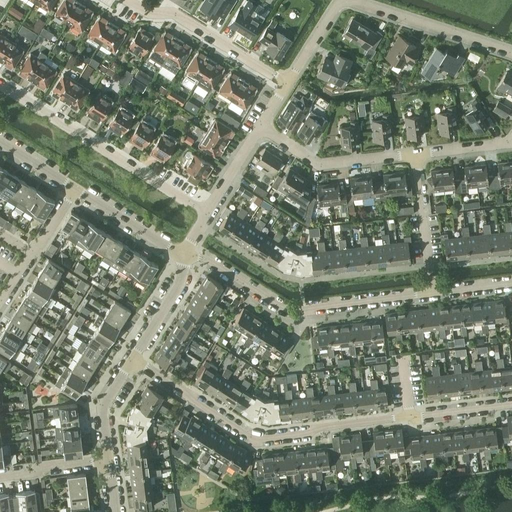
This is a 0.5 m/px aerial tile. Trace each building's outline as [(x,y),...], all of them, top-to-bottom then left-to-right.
[(36,0),(34,3),(47,11),(54,0),(36,0)] [(70,0),(62,0),(53,15),(67,24),(80,3),(74,0),(73,0),(72,1),(70,0)] [(204,0),(199,8),(216,18),(219,13),(225,16),(234,0),(204,0)] [(251,38),(264,17),(258,14),(259,13),(256,11),(256,12),(253,10),(256,5),(247,0),(242,9),(240,8),(228,26),(235,30),(236,29),(251,38)] [(80,3),(67,24),(80,32),(82,30),(92,13),(84,9),(85,7),(80,3)] [(98,17),(84,40),(97,48),(100,44),(112,24),(108,21),(107,20),(105,22),(99,18),(98,17)] [(32,27),(39,32),(45,22),(38,18),(32,27)] [(351,19),(342,34),(367,49),(367,48),(368,48),(364,54),(371,58),(376,50),(374,49),(374,48),(382,34),(376,31),(375,33),(351,19)] [(112,24),(100,44),(113,53),(114,50),(125,34),(117,29),(118,28),(112,24)] [(27,28),(22,25),(18,32),(23,35),(27,28)] [(39,33),(44,36),(48,30),(43,27),(39,33)] [(154,35),(148,31),(147,33),(139,28),(128,46),(126,49),(140,57),(141,55),(142,55),(154,35)] [(279,58),(290,40),(277,32),(276,34),(267,28),(260,39),(269,45),(266,49),(279,58)] [(163,32),(152,51),(148,56),(162,65),(178,39),(172,35),(171,37),(163,32)] [(0,33),(0,57),(11,40),(0,33)] [(45,37),(39,34),(35,40),(41,43),(45,37)] [(411,64),(419,51),(414,47),(415,46),(399,35),(386,57),(402,67),(406,60),(411,64)] [(178,39),(162,65),(175,73),(178,68),(190,49),(183,44),(184,42),(178,39)] [(11,40),(0,57),(0,62),(3,64),(4,62),(12,67),(24,49),(11,40)] [(68,43),(64,49),(71,53),(75,47),(68,43)] [(52,50),(57,54),(61,48),(55,44),(52,50)] [(436,48),(420,72),(429,78),(438,65),(447,70),(446,71),(452,75),(464,57),(457,54),(455,57),(445,51),(444,53),(436,48)] [(30,52),(18,71),(19,71),(26,76),(25,78),(31,82),(46,57),(47,56),(45,55),(40,52),(37,57),(30,52)] [(196,53),(184,71),(185,72),(183,75),(184,76),(184,77),(194,83),(195,82),(196,83),(198,80),(211,59),(205,56),(204,57),(196,53)] [(352,60),(339,55),(335,53),(332,61),(324,58),(317,75),(342,86),(350,68),(349,67),(352,60)] [(88,63),(91,58),(85,55),(82,60),(88,63)] [(46,57),(31,82),(36,85),(37,83),(45,88),(57,69),(55,69),(58,64),(46,57)] [(211,59),(198,80),(196,83),(209,92),(223,70),(215,65),(216,63),(211,59)] [(113,61),(110,67),(115,70),(118,64),(113,61)] [(104,73),(107,68),(102,64),(98,69),(104,73)] [(88,65),(83,72),(89,75),(93,69),(88,65)] [(105,72),(111,76),(114,71),(108,67),(105,72)] [(138,68),(134,76),(147,84),(152,76),(138,68)] [(511,74),(506,71),(496,88),(504,93),(505,91),(511,94),(510,96),(511,97),(511,74)] [(63,73),(51,92),(59,96),(57,98),(63,102),(76,82),(63,73)] [(217,92),(231,100),(244,80),(238,76),(236,78),(229,73),(217,92)] [(128,83),(137,89),(142,83),(132,77),(128,83)] [(244,80),(231,100),(244,109),(256,90),(248,86),(249,84),(244,80)] [(76,82),(63,102),(69,105),(70,104),(78,108),(90,90),(76,82)] [(157,91),(165,96),(169,90),(161,85),(157,91)] [(170,89),(166,96),(182,105),(186,99),(170,89)] [(99,92),(85,114),(91,118),(93,116),(100,121),(113,100),(99,92)] [(290,100),(279,118),(290,125),(295,117),(300,121),(315,96),(311,93),(307,99),(302,96),(300,99),(297,105),(290,100)] [(188,100),(183,107),(189,110),(193,103),(188,100)] [(476,132),(486,126),(481,118),(486,115),(477,101),(471,105),(474,109),(464,115),(476,132)] [(497,101),(492,110),(505,117),(510,108),(497,101)] [(451,132),(450,124),(456,123),(454,104),(447,105),(447,107),(447,111),(437,112),(439,134),(451,132)] [(120,105),(106,127),(113,131),(114,129),(121,134),(135,114),(120,105)] [(419,136),(418,128),(424,127),(423,123),(422,110),(415,111),(416,115),(404,117),(407,137),(419,136)] [(321,116),(320,117),(311,111),(308,115),(297,133),(308,140),(313,132),(318,136),(327,120),(321,116)] [(386,140),(385,131),(391,130),(389,114),(383,115),(383,119),(372,120),(374,141),(386,140)] [(156,127),(141,118),(127,140),(134,144),(135,142),(143,147),(156,127)] [(214,118),(206,132),(226,144),(229,139),(227,138),(232,130),(214,118)] [(354,146),(353,138),(359,138),(357,121),(350,122),(351,126),(340,127),(342,148),(354,146)] [(177,140),(163,131),(148,153),(155,158),(156,156),(164,161),(177,140)] [(206,132),(197,145),(215,157),(220,149),(222,150),(226,144),(206,132)] [(190,145),(194,139),(186,134),(182,139),(190,145)] [(177,145),(183,148),(186,142),(181,139),(177,145)] [(256,162),(262,166),(260,170),(265,173),(267,170),(273,173),(281,160),(264,149),(256,162)] [(187,158),(182,166),(184,167),(191,171),(187,178),(196,184),(200,177),(202,178),(207,171),(209,172),(213,166),(193,153),(189,151),(186,151),(185,154),(185,156),(187,158)] [(498,175),(493,175),(493,180),(494,188),(500,187),(500,184),(510,183),(510,182),(510,180),(508,162),(497,163),(498,175)] [(477,186),(477,187),(487,185),(488,189),(494,188),(493,180),(493,175),(487,176),(485,164),(474,165),(476,180),(477,186)] [(465,178),(459,179),(459,180),(461,192),(467,191),(466,188),(477,187),(477,186),(476,180),(474,165),(463,167),(465,178)] [(2,168),(0,171),(0,191),(11,174),(2,168)] [(278,175),(271,186),(276,189),(278,186),(287,192),(298,174),(289,168),(282,178),(278,175)] [(442,180),(444,191),(454,189),(454,193),(461,192),(459,180),(459,179),(453,180),(452,168),(441,169),(442,180)] [(427,180),(428,192),(444,191),(442,180),(441,169),(430,171),(431,180),(427,180)] [(396,193),(396,194),(411,193),(409,180),(405,181),(404,172),(393,173),(394,180),(396,193)] [(378,182),(378,187),(380,200),(386,199),(385,195),(396,194),(396,193),(394,180),(393,173),(382,174),(383,181),(378,182)] [(11,174),(0,191),(0,196),(6,200),(18,180),(19,179),(11,174)] [(298,174),(287,192),(296,198),(308,180),(298,174)] [(363,197),(363,198),(373,197),(373,200),(380,200),(378,187),(378,182),(372,182),(371,175),(360,177),(361,180),(363,197)] [(351,193),(345,194),(347,206),(353,206),(352,199),(363,198),(363,197),(361,180),(360,177),(349,178),(351,193)] [(18,180),(6,200),(15,206),(28,184),(19,179),(18,180)] [(327,184),(330,205),(340,204),(340,207),(347,206),(345,194),(344,187),(339,188),(338,182),(327,184)] [(28,184),(15,206),(24,211),(37,190),(28,184)] [(316,185),(318,206),(330,205),(327,184),(316,185)] [(252,190),(264,197),(267,192),(256,185),(252,190)] [(250,199),(253,194),(244,188),(241,193),(250,199)] [(37,190),(24,211),(32,216),(45,195),(37,190)] [(45,195),(32,216),(41,222),(54,201),(45,195)] [(309,196),(306,208),(304,216),(310,218),(315,197),(309,196)] [(241,207),(239,210),(245,214),(247,211),(249,207),(246,204),(244,209),(241,207)] [(434,205),(435,212),(446,211),(445,204),(434,205)] [(219,227),(228,233),(240,215),(237,213),(236,215),(229,211),(230,209),(226,206),(220,216),(224,219),(219,227)] [(397,207),(398,214),(409,213),(408,206),(397,207)] [(240,215),(228,233),(237,239),(248,223),(242,219),(245,214),(239,210),(237,213),(240,215)] [(70,211),(60,227),(69,232),(80,217),(70,211)] [(80,217),(69,232),(78,238),(88,222),(80,217)] [(293,227),(296,221),(290,218),(287,223),(293,227)] [(88,222),(78,238),(75,243),(84,248),(97,227),(88,222)] [(258,227),(246,245),(255,251),(266,234),(260,231),(263,226),(257,222),(255,225),(258,227)] [(248,223),(237,239),(246,245),(258,227),(255,225),(254,227),(248,223)] [(97,227),(84,248),(92,254),(95,249),(105,233),(97,227)] [(486,231),(489,253),(500,252),(497,232),(490,233),(489,227),(482,228),(483,232),(486,231)] [(497,232),(500,252),(510,250),(508,229),(504,229),(505,231),(497,232)] [(465,234),(467,255),(478,254),(476,234),(469,235),(468,230),(461,231),(461,235),(465,234)] [(476,234),(478,254),(489,253),(486,231),(483,232),(483,234),(476,234)] [(105,233),(95,249),(104,254),(114,238),(105,233)] [(276,239),(264,257),(274,263),(285,245),(284,246),(278,242),(281,237),(275,233),(273,237),(276,239)] [(445,258),(457,257),(454,237),(447,238),(446,233),(439,234),(440,239),(443,239),(445,258)] [(266,234),(255,251),(264,257),(276,239),(273,237),(272,238),(266,234)] [(454,237),(457,257),(467,255),(465,234),(461,235),(462,236),(454,237)] [(396,242),(398,261),(410,260),(407,241),(410,241),(410,236),(403,236),(403,241),(396,242)] [(385,241),(388,263),(398,261),(396,242),(389,243),(388,237),(381,238),(382,242),(385,241)] [(114,238),(104,254),(101,259),(110,264),(123,244),(114,238)] [(364,244),(366,265),(377,264),(375,244),(367,245),(367,239),(360,240),(360,244),(364,244)] [(375,244),(377,264),(388,263),(385,241),(382,242),(382,244),(375,244)] [(294,250),(283,269),(293,271),(299,242),(296,242),(294,250)] [(299,242),(293,271),(302,273),(300,252),(302,243),(299,242)] [(342,246),(345,268),(356,267),(353,247),(346,248),(345,242),(338,243),(339,247),(342,246)] [(123,244),(110,264),(118,270),(131,249),(123,244)] [(353,247),(356,267),(366,265),(364,244),(360,244),(360,246),(353,247)] [(285,245),(274,263),(283,269),(294,250),(285,245)] [(321,249),(323,270),(334,269),(332,249),(325,250),(324,245),(317,245),(317,249),(321,249)] [(332,249),(334,269),(345,268),(342,246),(339,247),(339,249),(332,249)] [(131,249),(118,270),(127,275),(140,254),(131,249)] [(310,252),(313,272),(323,270),(321,249),(317,249),(317,251),(310,252)] [(300,252),(302,273),(313,272),(310,252),(310,250),(300,252)] [(140,254),(127,275),(136,281),(149,260),(140,254)] [(42,267),(58,277),(64,268),(48,258),(42,267)] [(149,260),(136,281),(145,286),(148,281),(157,265),(149,260)] [(37,276),(53,286),(58,277),(42,267),(37,276)] [(200,285),(217,295),(221,289),(225,291),(228,286),(223,283),(222,285),(206,275),(200,285)] [(31,284),(47,294),(53,286),(37,276),(31,284)] [(82,289),(85,290),(89,284),(82,280),(79,285),(83,288),(82,289)] [(26,293),(47,306),(52,298),(47,295),(47,294),(31,284),(26,293)] [(212,305),(214,303),(212,302),(217,295),(200,285),(194,294),(212,305)] [(100,292),(95,288),(91,294),(97,297),(100,292)] [(21,302),(36,312),(41,315),(47,306),(26,293),(21,302)] [(189,303),(205,313),(209,307),(215,310),(218,305),(214,303),(212,305),(194,294),(189,303)] [(231,304),(237,308),(240,302),(235,299),(231,304)] [(494,319),(494,320),(502,319),(502,324),(509,323),(508,317),(505,318),(503,299),(492,300),(494,319)] [(109,309),(124,319),(130,310),(114,300),(109,309)] [(484,323),(487,322),(487,324),(495,323),(494,320),(494,319),(492,300),(481,302),(484,323)] [(15,310),(31,320),(36,312),(21,302),(15,310)] [(473,322),(473,323),(480,322),(481,328),(487,327),(487,324),(487,322),(484,323),(481,302),(470,303),(473,322)] [(201,323),(202,321),(201,320),(205,313),(189,303),(183,312),(201,323)] [(462,325),(465,325),(465,324),(473,323),(473,322),(470,303),(460,304),(462,325)] [(451,324),(451,325),(459,324),(460,330),(466,329),(465,325),(462,325),(460,304),(449,306),(451,324)] [(441,328),(444,328),(444,326),(451,325),(451,324),(449,306),(438,307),(441,328)] [(438,307),(428,308),(430,327),(430,328),(437,327),(438,333),(444,332),(444,328),(441,328),(438,307)] [(233,323),(231,322),(228,327),(233,330),(235,326),(242,330),(252,314),(243,308),(233,323)] [(419,330),(422,330),(422,329),(430,328),(430,327),(428,308),(417,310),(419,330)] [(103,317),(119,327),(124,319),(109,309),(103,317)] [(10,319),(31,332),(36,324),(31,321),(31,320),(15,310),(10,319)] [(64,317),(67,319),(71,313),(68,311),(68,312),(64,310),(61,315),(64,317)] [(408,330),(409,330),(416,330),(417,335),(423,335),(422,330),(419,330),(417,310),(406,311),(408,330)] [(398,333),(401,333),(401,331),(409,330),(408,330),(406,311),(395,312),(398,333)] [(177,321),(194,332),(198,325),(203,328),(206,323),(202,321),(201,323),(183,312),(177,321)] [(384,314),(387,333),(395,332),(395,338),(401,337),(401,333),(398,333),(395,312),(384,314)] [(98,314),(93,323),(98,326),(114,336),(119,327),(103,317),(98,314)] [(252,314),(242,330),(248,334),(245,339),(250,343),(252,339),(250,337),(261,320),(252,314)] [(4,327),(25,341),(31,332),(10,319),(4,327)] [(250,337),(252,339),(253,338),(260,342),(271,325),(261,320),(250,337)] [(372,342),(375,342),(375,340),(383,339),(381,320),(370,321),(372,342)] [(189,342),(191,339),(189,338),(194,332),(177,321),(171,330),(189,342)] [(359,322),(362,342),(369,341),(370,347),(376,346),(375,342),(372,342),(370,321),(359,322)] [(351,345),(354,344),(354,343),(362,342),(359,322),(348,324),(351,345)] [(338,325),(340,345),(348,344),(349,350),(355,349),(354,344),(351,345),(348,324),(338,325)] [(271,325),(260,342),(266,346),(263,351),(268,354),(271,351),(268,349),(269,348),(280,331),(271,325)] [(329,347),(332,347),(333,347),(332,346),(340,345),(338,325),(327,326),(329,347)] [(92,334),(108,344),(114,336),(98,326),(92,334)] [(329,347),(327,326),(316,328),(318,347),(326,346),(327,352),(333,352),(332,347),(329,347)] [(0,334),(0,336),(20,349),(25,341),(4,327),(0,334)] [(165,339),(182,350),(186,343),(192,347),(195,342),(191,339),(189,342),(171,330),(165,339)] [(268,349),(271,351),(272,349),(278,354),(289,337),(280,331),(269,348),(268,349)] [(49,341),(48,343),(51,345),(56,336),(53,334),(49,332),(45,338),(49,341)] [(87,343),(103,353),(108,344),(92,334),(87,343)] [(0,350),(9,355),(14,359),(20,349),(0,336),(0,350)] [(178,360),(179,357),(178,357),(182,350),(165,339),(160,348),(178,360)] [(243,348),(245,345),(247,347),(250,343),(245,339),(242,344),(243,344),(241,347),(243,348)] [(77,349),(81,352),(97,362),(103,353),(87,343),(82,340),(77,349)] [(48,343),(43,352),(46,353),(51,345),(48,343)] [(174,361),(180,365),(183,360),(179,357),(178,360),(160,348),(153,358),(170,368),(174,361)] [(80,363),(92,370),(97,362),(81,352),(76,360),(80,363)] [(195,382),(204,388),(215,371),(217,367),(205,359),(202,364),(204,366),(195,382)] [(31,360),(27,366),(32,369),(36,363),(31,360)] [(80,375),(86,379),(92,370),(80,363),(76,360),(71,369),(80,375)] [(500,365),(502,387),(511,385),(511,374),(511,366),(503,367),(503,361),(496,362),(496,366),(500,365)] [(478,368),(481,389),(492,388),(489,368),(482,369),(481,364),(474,365),(475,368),(478,368)] [(489,368),(492,388),(502,387),(500,365),(496,366),(496,368),(489,368)] [(80,387),(81,388),(86,379),(80,375),(71,369),(70,369),(65,366),(60,375),(80,387)] [(457,371),(459,392),(470,391),(468,371),(461,372),(460,366),(453,367),(453,371),(457,371)] [(468,371),(470,391),(481,389),(478,368),(475,368),(475,370),(468,371)] [(432,373),(435,373),(438,395),(449,393),(446,374),(439,374),(438,369),(432,370),(432,373)] [(225,375),(213,394),(222,399),(233,383),(227,379),(230,374),(224,370),(222,373),(225,375)] [(18,380),(21,381),(26,385),(31,376),(29,374),(24,371),(18,380)] [(215,371),(204,388),(213,394),(225,375),(222,373),(221,375),(215,371)] [(446,374),(449,393),(459,392),(457,371),(453,371),(453,373),(446,374)] [(427,396),(438,395),(435,373),(432,373),(432,375),(424,376),(427,396)] [(54,384),(75,397),(81,388),(80,387),(60,375),(54,384)] [(232,405),(241,411),(252,393),(251,394),(245,390),(248,385),(242,381),(240,385),(243,387),(232,405)] [(374,387),(376,408),(387,406),(385,387),(377,388),(377,382),(370,383),(370,387),(374,387)] [(233,383),(222,399),(232,405),(243,387),(240,385),(239,386),(233,383)] [(283,390),(284,394),(291,393),(290,389),(287,389),(286,383),(282,383),(283,390)] [(159,406),(160,404),(158,402),(163,395),(147,385),(141,395),(159,406)] [(352,389),(355,410),(366,409),(363,390),(356,391),(355,385),(348,386),(349,390),(352,389)] [(363,390),(366,409),(376,408),(374,387),(370,387),(370,389),(363,390)] [(331,392),(333,413),(355,410),(352,389),(349,390),(349,391),(334,393),(334,388),(327,388),(327,390),(327,392),(331,392)] [(241,411),(250,417),(269,421),(280,419),(277,400),(277,398),(267,400),(269,391),(263,390),(261,398),(252,393),(241,411)] [(309,394),(312,416),(323,414),(320,395),(313,396),(312,390),(305,391),(306,395),(309,394)] [(320,395),(323,414),(333,413),(331,392),(327,392),(327,390),(327,394),(320,395)] [(288,397),(290,418),(301,417),(299,397),(292,398),(291,393),(284,394),(284,397),(288,397)] [(299,397),(301,417),(312,416),(309,394),(306,395),(306,397),(299,397)] [(135,404),(153,415),(152,414),(156,408),(161,411),(164,406),(160,404),(159,406),(141,395),(135,404)] [(277,400),(280,419),(290,418),(288,397),(284,397),(284,399),(277,400)] [(58,406),(59,416),(78,414),(76,404),(58,406)] [(129,413),(147,424),(153,415),(135,404),(129,413)] [(127,420),(127,423),(156,428),(167,432),(168,427),(165,425),(165,424),(157,423),(156,426),(147,424),(129,413),(127,420)] [(59,416),(60,426),(79,424),(78,414),(59,416)] [(174,428),(181,433),(187,437),(184,442),(189,445),(192,442),(189,440),(200,422),(191,416),(189,419),(182,414),(174,428)] [(501,426),(503,441),(509,440),(509,438),(511,437),(511,415),(506,416),(507,425),(501,426)] [(189,440),(192,442),(192,440),(199,444),(210,428),(200,422),(189,440)] [(127,425),(125,433),(146,430),(155,432),(156,428),(127,423),(127,425)] [(60,426),(62,437),(80,434),(79,424),(60,426)] [(486,449),(483,450),(484,454),(490,453),(489,450),(497,449),(497,441),(503,441),(501,426),(484,428),(486,449)] [(210,428),(199,444),(206,449),(203,453),(208,456),(210,453),(208,451),(219,433),(210,428)] [(386,454),(389,454),(389,452),(397,451),(397,455),(404,455),(401,434),(402,434),(401,428),(383,431),(386,454)] [(473,429),(475,449),(483,448),(483,450),(486,449),(484,428),(473,429)] [(465,452),(468,451),(468,450),(475,449),(473,429),(462,431),(465,452)] [(125,433),(126,443),(148,440),(146,430),(125,433)] [(367,439),(369,456),(370,463),(374,463),(373,459),(376,458),(375,454),(383,453),(384,459),(390,458),(389,454),(386,454),(383,431),(372,432),(373,439),(367,439)] [(451,432),(454,451),(462,451),(462,457),(468,456),(468,451),(465,452),(462,431),(451,432)] [(443,454),(446,454),(446,452),(454,451),(451,432),(441,433),(443,454)] [(208,451),(210,453),(211,452),(217,456),(228,439),(219,433),(208,451)] [(352,458),(355,458),(355,456),(363,455),(363,457),(369,456),(367,439),(361,440),(360,433),(349,435),(352,458)] [(430,434),(432,454),(440,453),(441,459),(447,458),(446,454),(443,454),(441,433),(430,434)] [(62,437),(63,447),(81,444),(80,434),(62,437)] [(401,434),(404,455),(410,454),(411,459),(419,458),(419,462),(425,461),(425,457),(422,457),(419,436),(402,438),(402,434),(401,434)] [(422,457),(425,457),(425,455),(432,454),(430,434),(419,436),(422,457)] [(333,446),(336,469),(343,469),(342,460),(349,459),(349,463),(355,463),(355,458),(352,458),(349,435),(338,436),(339,445),(333,446)] [(228,439),(217,456),(224,460),(223,461),(226,463),(237,445),(228,439)] [(126,443),(127,454),(149,451),(149,448),(147,448),(146,441),(148,441),(148,440),(126,443)] [(63,447),(64,457),(83,455),(81,444),(63,447)] [(226,463),(223,461),(221,465),(226,468),(223,472),(228,465),(240,473),(250,457),(245,454),(247,451),(237,445),(226,463)] [(318,470),(315,470),(315,474),(321,473),(321,470),(329,469),(329,468),(335,468),(336,469),(333,446),(315,448),(318,470)] [(127,454),(129,464),(148,462),(147,454),(154,453),(153,448),(149,448),(149,451),(127,454)] [(305,449),(307,469),(315,468),(315,470),(318,470),(315,448),(305,449)] [(296,472),(299,471),(299,470),(307,469),(305,449),(294,451),(296,472)] [(283,452),(286,471),(293,471),(294,477),(300,476),(299,471),(296,472),(294,451),(283,452)] [(275,474),(278,474),(278,472),(286,471),(283,452),(272,453),(275,474)] [(257,469),(258,475),(264,474),(264,476),(272,475),(272,479),(278,479),(278,474),(275,474),(272,453),(261,455),(262,458),(256,459),(257,469)] [(129,464),(130,475),(151,472),(151,470),(149,470),(148,462),(129,464)] [(130,475),(131,486),(151,483),(150,476),(156,475),(156,469),(151,470),(151,472),(130,475)] [(66,475),(68,486),(86,484),(85,473),(66,475)] [(131,486),(133,497),(154,494),(154,491),(152,491),(151,483),(131,486)] [(68,486),(69,496),(87,494),(86,484),(68,486)] [(283,487),(277,487),(278,495),(285,495),(285,489),(283,487)] [(25,491),(27,511),(37,511),(41,510),(39,491),(34,492),(34,490),(25,491)] [(12,495),(14,511),(27,511),(25,491),(15,492),(15,494),(12,495)] [(152,497),(159,496),(158,491),(154,491),(154,494),(133,497),(134,508),(153,506),(152,497)] [(176,508),(174,492),(167,493),(169,509),(176,508)] [(0,493),(0,503),(1,511),(14,511),(12,495),(8,495),(8,493),(0,493)] [(69,496),(70,506),(80,505),(89,504),(87,494),(69,496)]
